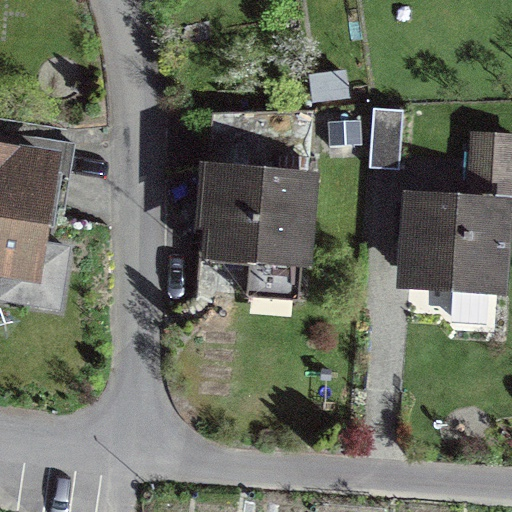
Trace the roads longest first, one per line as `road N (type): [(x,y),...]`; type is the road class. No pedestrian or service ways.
road 1 (residential): [(132,447),(140,128),(117,0)]
road 2 (residential): [(132,447),(511,478)]
road 3 (residential): [(0,426),(132,447)]
